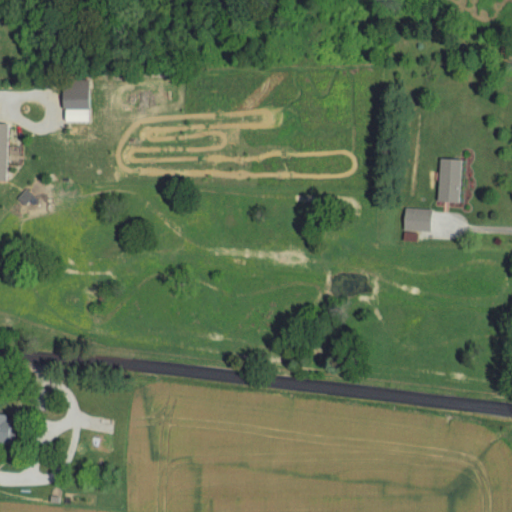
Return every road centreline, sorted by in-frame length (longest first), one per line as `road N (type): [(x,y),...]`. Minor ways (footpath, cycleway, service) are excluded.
road 1 (residential): [(511,416),(494,407),(0,353)]
road 2 (residential): [(14,440),(31,445),(68,421),(65,403),(28,375),(29,361)]
